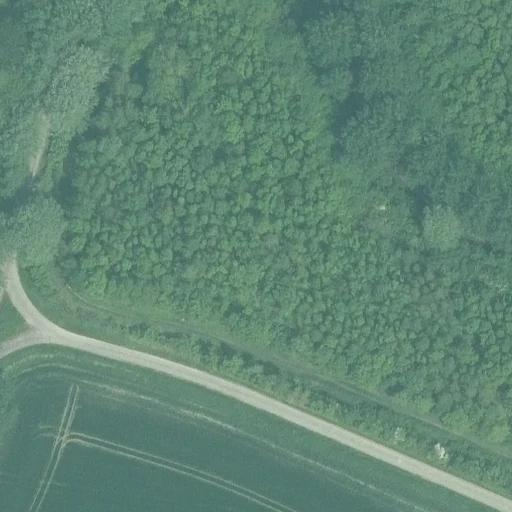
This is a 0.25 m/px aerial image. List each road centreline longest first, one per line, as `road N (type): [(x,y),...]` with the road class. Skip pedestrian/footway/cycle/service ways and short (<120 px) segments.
road 1 (unclassified): [(511,508),(188,376),(43,332)]
road 2 (unclassified): [(1,265),(83,0)]
